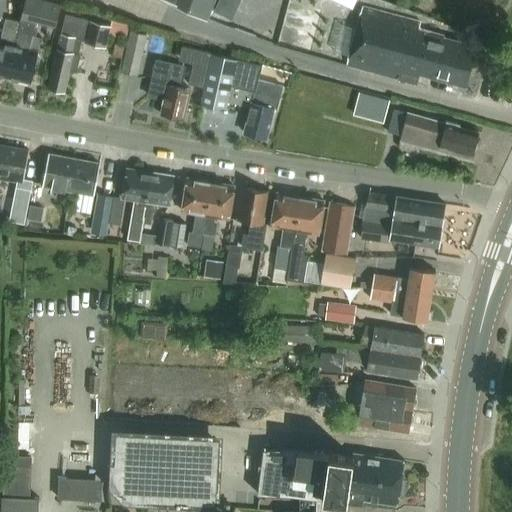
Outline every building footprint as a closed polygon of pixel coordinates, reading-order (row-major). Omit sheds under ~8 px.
[(62,6),(39,0),(26,0),(21,22),(7,78),(31,84),(39,52),(30,49),(37,22),(57,27),(62,6)] [(164,0),(169,2),(208,20),(216,0),(164,0)] [(343,0),(342,3),(353,8),(356,0),(343,0)] [(464,87),(465,87),(476,46),(475,46),(445,38),(444,35),(419,28),(421,22),(363,6),(347,66),(417,85),(421,71),(465,84),(464,87)] [(77,72),(84,43),(105,48),(110,27),(65,16),(49,88),(65,92),(70,71),(77,72)] [(0,76),(7,78),(21,22),(6,18),(0,43),(0,42),(0,76)] [(148,36),(132,32),(121,71),(138,75),(148,36)] [(211,55),(197,51),(193,69),(207,72),(211,55)] [(258,81),(261,66),(213,55),(209,71),(204,92),(201,106),(225,112),(228,103),(231,88),(254,93),(250,108),(245,133),(267,138),(274,107),(277,108),(282,86),(258,81)] [(165,100),(161,114),(185,119),(192,89),(181,87),(186,67),(173,64),(165,100)] [(231,88),(228,103),(250,108),(254,93),(231,88)] [(362,93),(356,115),(385,123),(392,102),(362,93)] [(394,110),(388,133),(401,137),(454,151),(472,156),(478,132),(461,127),(460,124),(447,121),(446,123),(394,110)] [(29,190),(31,181),(24,179),(30,151),(4,146),(0,168),(0,178),(11,181),(9,191),(14,192),(15,187),(29,190)] [(69,192),(75,159),(50,154),(44,187),(69,192)] [(95,197),(101,164),(75,159),(69,192),(95,197)] [(136,200),(147,202),(152,172),(128,168),(123,198),(127,199),(136,200)] [(147,202),(144,220),(151,221),(154,203),(170,206),(175,176),(152,172),(147,202)] [(203,235),(211,182),(188,179),(183,212),(195,214),(192,233),(203,235)] [(211,182),(203,235),(213,236),(216,217),(230,219),(235,186),(211,182)] [(22,222),(29,190),(15,187),(14,192),(8,219),(22,222)] [(241,248),(243,249),(262,251),(266,225),(263,225),(268,192),(244,188),(239,221),(250,222),(249,235),(243,235),(242,247),(241,248)] [(369,192),(362,238),(390,242),(390,239),(439,247),(446,204),(369,192)] [(98,194),(91,233),(106,236),(113,197),(98,194)] [(277,247),(277,251),(274,269),(289,271),(291,253),(292,253),(296,230),(301,198),(277,194),(272,226),(283,228),(280,247),(277,247)] [(115,197),(111,224),(122,226),(127,199),(123,198),(115,197)] [(305,232),(319,234),(325,201),(301,198),(296,230),(305,232)] [(140,243),(144,220),(147,202),(136,200),(129,242),(140,243)] [(329,204),(322,252),(327,253),(338,254),(347,256),(355,208),(329,204)] [(30,205),(27,219),(41,221),(44,208),(30,205)] [(158,242),(171,244),(175,220),(175,219),(162,217),(158,242)] [(171,244),(184,246),(188,223),(175,220),(171,244)] [(305,283),(309,256),(305,255),(308,236),(305,236),(305,232),(296,230),(292,253),(287,281),(305,283)] [(326,253),(321,283),(352,288),(356,258),(326,253)] [(223,279),(225,262),(207,260),(205,277),(223,279)] [(373,287),(432,296),(436,271),(411,267),(409,280),(375,274),(373,287)] [(236,285),(238,270),(226,268),(224,283),(236,285)] [(428,321),(432,296),(373,287),(371,300),(392,303),(391,315),(403,317),(428,321)] [(357,306),(328,302),(325,319),(354,323),(357,306)] [(171,333),(172,315),(148,314),(148,333),(171,333)] [(112,325),(112,316),(79,316),(79,334),(98,334),(98,325),(112,325)] [(364,325),(361,344),(372,346),(372,349),(421,357),(425,335),(375,326),(375,327),(364,325)] [(320,327),(286,326),(286,343),(319,344),(320,327)] [(369,364),(368,371),(418,379),(421,357),(372,349),(371,352),(369,364)] [(336,354),(319,352),(317,370),(340,373),(342,354),(336,354)] [(232,402),(256,393),(251,376),(226,385),(232,402)] [(363,402),(412,410),(416,388),(366,380),(363,402)] [(409,432),(412,410),(363,402),(359,424),(409,432)] [(304,433),(305,421),(266,416),(264,428),(304,433)] [(220,509),(224,435),(113,429),(110,488),(125,504),(220,509)] [(264,451),(259,494),(301,496),(317,498),(342,501),(347,501),(347,498),(351,475),(353,458),(298,450),(264,451)] [(353,458),(351,475),(401,482),(404,460),(354,453),(353,458)] [(347,501),(346,504),(377,507),(377,503),(398,505),(401,482),(351,475),(347,498),(347,501)] [(0,495),(0,511),(37,511),(38,497),(30,497),(20,497),(2,496),(0,495)] [(287,511),(284,511),(341,511),(342,503),(342,501),(317,498),(301,496),(300,511),(287,511)]
